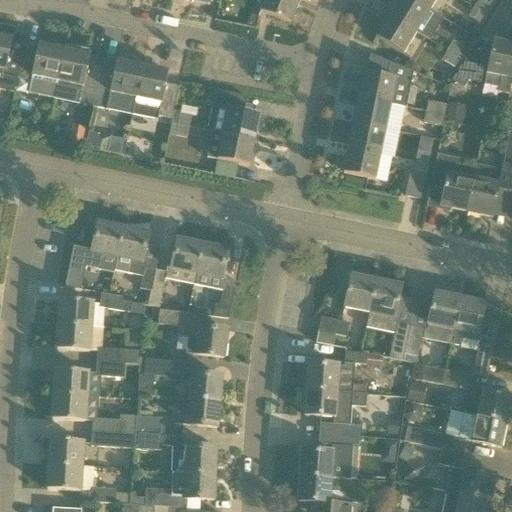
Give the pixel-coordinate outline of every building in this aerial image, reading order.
[(299,1),(296,0),(264,0),(260,13),(289,25),(299,1)] [(410,0),(398,0),(388,17),(416,34),(416,33),(430,42),(443,21),(429,12),(410,0)] [(410,0),(429,12),(436,0),(410,0)] [(479,0),(474,9),(483,15),(490,5),(481,0),(479,0)] [(474,9),(467,18),(477,25),(483,15),(474,9)] [(416,34),(388,17),(375,39),(402,56),(416,34)] [(0,91),(14,94),(17,80),(16,80),(22,55),(24,44),(11,41),(12,40),(0,38),(0,91)] [(511,46),(493,42),(488,66),(484,85),(498,88),(497,93),(508,95),(509,95),(510,92),(509,92),(511,80),(511,76),(511,46)] [(446,53),(462,63),(469,52),(453,43),(446,53)] [(28,94),(53,99),(63,51),(38,46),(35,58),(22,55),(16,80),(17,80),(31,83),(28,94)] [(63,52),(63,51),(53,99),(92,107),(99,71),(87,69),(89,57),(77,54),(78,50),(64,47),(63,52)] [(446,53),(441,62),(457,72),(462,63),(446,53)] [(468,56),(452,82),(463,88),(468,81),(479,64),(468,56)] [(132,113),(134,99),(141,68),(116,62),(113,74),(99,71),(92,107),(106,110),(107,108),(132,113)] [(364,74),(359,99),(390,105),(390,106),(405,109),(412,74),(389,65),(386,78),(364,74)] [(156,118),(157,118),(172,121),(173,112),(178,88),(165,85),(168,73),(141,68),(134,99),(132,113),(156,118)] [(211,91),(207,108),(212,109),(207,131),(212,132),(223,135),(222,136),(254,142),(259,116),(243,113),(246,98),(211,91)] [(390,105),(359,99),(354,124),(385,131),(390,106),(390,105)] [(426,113),(444,117),(446,107),(428,103),(426,113)] [(449,105),(445,124),(462,127),(466,108),(449,105)] [(171,125),(177,126),(189,129),(191,118),(179,115),(180,114),(173,112),(172,121),(171,125)] [(444,117),(426,113),(423,124),(442,128),(444,117)] [(354,124),(348,150),(380,156),(385,131),(354,124)] [(187,140),(189,129),(177,126),(171,125),(168,136),(175,137),(187,140)] [(70,131),(67,145),(83,148),(86,134),(70,131)] [(223,135),(212,132),(206,159),(217,161),(214,175),(235,180),(238,166),(248,168),(254,142),(222,136),(223,135)] [(88,133),(85,147),(99,150),(101,142),(96,135),(88,133)] [(472,181),(465,213),(492,219),(494,207),(507,210),(511,186),(511,137),(508,137),(502,173),(475,168),(472,181)] [(374,182),(380,156),(348,150),(343,175),(374,182)] [(415,164),(428,166),(430,154),(417,152),(415,164)] [(436,158),(431,181),(427,201),(440,204),(439,208),(465,213),(472,181),(460,179),(462,162),(436,158)] [(409,172),(408,178),(404,198),(419,201),(424,177),(426,177),(428,166),(415,164),(413,173),(409,172)] [(73,249),(64,289),(80,292),(85,268),(113,274),(113,271),(121,230),(97,224),(91,253),(73,249)] [(113,271),(143,278),(140,290),(150,292),(154,272),(155,272),(160,249),(146,246),(148,235),(121,230),(113,271)] [(154,272),(150,292),(151,293),(147,308),(159,310),(165,280),(193,286),(201,246),(177,241),(170,271),(166,270),(165,274),(155,272),(154,272)] [(201,246),(193,286),(222,292),(219,307),(215,306),(213,318),(228,321),(235,288),(225,286),(225,281),(221,281),(227,252),(201,246)] [(351,277),(344,309),(368,314),(375,282),(351,277)] [(402,362),(404,355),(403,355),(409,327),(393,324),(401,288),(375,282),(368,314),(369,314),(366,330),(394,336),(389,360),(402,362)] [(422,340),(449,345),(458,300),(434,295),(426,331),(409,327),(403,355),(404,355),(418,358),(422,340)] [(99,309),(129,315),(131,305),(121,303),(121,299),(101,296),(99,309)] [(484,305),(458,300),(449,345),(460,348),(462,339),(476,342),(484,305)] [(91,329),(92,304),(59,301),(58,327),(91,329)] [(185,355),(194,356),(223,360),(226,332),(199,328),(200,317),(160,312),(158,326),(177,328),(175,338),(187,339),(185,355)] [(335,337),(343,339),(345,339),(348,325),(321,319),(318,333),(335,336),(335,337)] [(91,329),(58,327),(56,351),(89,354),(91,329)] [(335,336),(318,333),(315,345),(332,348),(335,337),(335,336)] [(493,345),(480,342),(473,376),(486,378),(493,345)] [(124,366),(137,367),(138,353),(97,350),(96,364),(124,366)] [(345,354),(345,366),(365,367),(366,358),(366,355),(345,354)] [(366,358),(365,367),(380,367),(381,359),(366,358)] [(190,384),(189,401),(219,404),(221,378),(193,375),(194,365),(145,361),(144,377),(166,379),(166,382),(190,384)] [(124,366),(96,364),(95,375),(95,378),(101,378),(123,380),(124,366)] [(306,391),(336,394),(339,367),(308,365),(306,391)] [(467,392),(471,378),(414,365),(411,380),(467,392)] [(53,397),(86,399),(88,375),(88,374),(55,371),(53,397)] [(411,384),(407,401),(422,404),(426,387),(411,384)] [(336,394),(306,391),(304,417),(333,419),(333,426),(340,426),(339,437),(361,438),(361,427),(351,427),(351,409),(365,409),(366,395),(350,394),(350,395),(336,394)] [(511,399),(481,392),(473,391),(471,402),(464,401),(462,414),(462,415),(506,424),(511,399)] [(85,422),(86,407),(86,399),(53,397),(51,421),(84,423),(85,422)] [(219,404),(189,401),(187,427),(216,430),(219,404)] [(405,409),(404,417),(408,422),(414,424),(420,420),(421,413),(418,407),(411,405),(405,409)] [(162,420),(152,419),(152,414),(137,413),(137,418),(134,418),(133,434),(182,437),(182,426),(162,425),(162,420)] [(407,429),(404,444),(442,451),(442,452),(462,456),(465,442),(471,443),(501,450),(506,424),(484,419),(463,415),(458,440),(444,437),(407,429)] [(133,434),(134,418),(119,417),(119,422),(97,421),(92,421),(92,422),(91,434),(133,437),(133,434)] [(399,423),(388,422),(387,435),(398,436),(399,423)] [(90,448),(132,450),(133,437),(91,434),(90,448)] [(133,434),(133,437),(132,450),(160,452),(160,448),(172,448),(171,474),(183,475),(214,476),(215,450),(181,449),(182,437),(133,434)] [(331,447),(331,454),(317,453),(301,452),(300,478),(330,480),(330,479),(348,481),(348,480),(355,481),(358,450),(360,450),(361,438),(339,437),(338,447),(331,447)] [(81,469),(83,444),(50,441),(48,467),(81,469)] [(383,443),(382,451),(385,453),(395,453),(396,444),(383,443)] [(413,452),(405,448),(399,460),(406,464),(413,452)] [(452,469),(447,493),(489,502),(495,477),(459,470),(462,456),(442,452),(439,466),(452,469)] [(407,466),(403,481),(419,485),(423,469),(407,466)] [(80,494),(80,492),(81,469),(48,467),(46,491),(79,493),(80,494)] [(129,507),(138,508),(169,510),(179,510),(178,511),(185,511),(187,501),(213,502),(214,476),(183,475),(171,474),(170,492),(145,490),(145,500),(135,499),(135,494),(130,494),(129,507)] [(338,493),(329,493),(330,480),(300,478),(298,503),(312,504),(310,511),(356,511),(357,509),(342,507),(343,498),(338,493)] [(88,492),(87,504),(115,505),(116,494),(116,492),(92,491),(88,490),(88,492)] [(487,511),(489,502),(447,493),(442,511),(487,511)]
